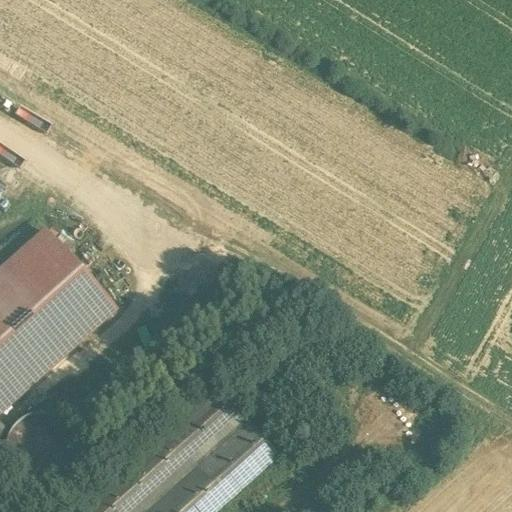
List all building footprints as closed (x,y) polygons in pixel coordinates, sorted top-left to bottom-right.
[(47,236),(0,278),(0,417),(117,314),(47,236)] [(218,391),(169,435),(198,466),(203,472),(231,504),(280,461),(218,391)] [(73,466),(76,453),(73,440),(66,429),(54,422),(41,419),(28,422),(17,429),(10,440),(8,454),(10,467),(18,478),(29,485),(42,487),(55,485),(66,477),(73,466)] [(169,435),(82,511),(146,511),(198,466),(169,435)] [(158,511),(203,472),(198,466),(146,511),(158,511)] [(203,472),(158,511),(222,511),(231,504),(203,472)]
